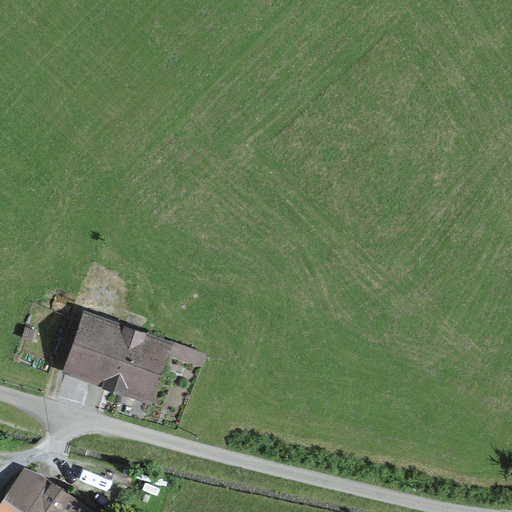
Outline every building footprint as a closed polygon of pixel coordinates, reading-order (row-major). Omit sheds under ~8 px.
[(35,299),(19,349),(55,360),(71,310),(35,299)] [(147,390),(164,341),(86,313),(65,371),(90,380),(93,370),(108,376),(105,384),(122,390),(125,382),(147,390)] [(198,385),(205,365),(174,354),(168,374),(198,385)] [(90,511),(27,470),(7,499),(25,511),(90,511)] [(25,511),(7,499),(0,509),(0,511),(25,511)]
